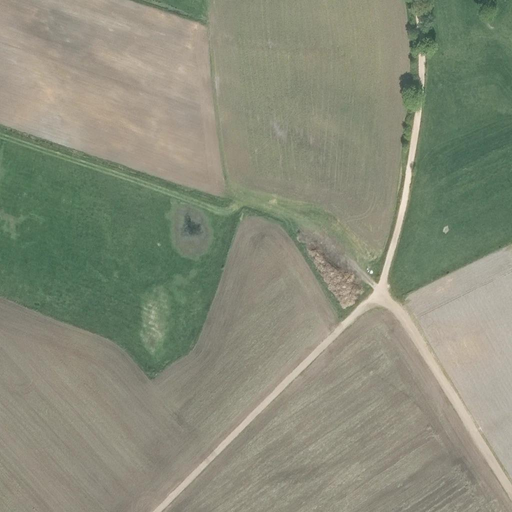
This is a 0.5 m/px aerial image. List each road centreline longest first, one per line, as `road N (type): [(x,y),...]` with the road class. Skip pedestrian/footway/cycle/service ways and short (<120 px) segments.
road 1 (track): [(156,511),(381,288)]
road 2 (track): [(381,288),(419,87),(414,0)]
road 3 (track): [(381,288),(511,494)]
